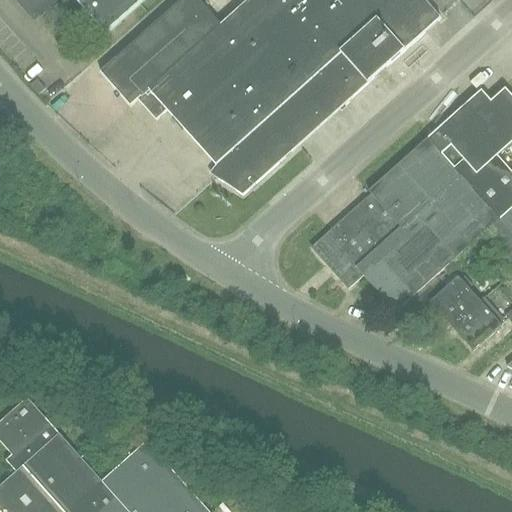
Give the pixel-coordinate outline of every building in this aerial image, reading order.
[(54,0),(74,0),(105,35),(128,14),(144,0),(19,0),(35,17),(54,0)] [(196,0),(181,0),(145,33),(100,73),(129,106),(136,99),(155,121),(166,111),(220,172),(214,178),(242,197),(373,79),(373,78),(440,19),(422,0),(249,0),(220,26),(196,0)] [(29,86),(37,96),(44,90),(36,80),(29,86)] [(481,92),(368,192),(371,195),(311,249),(347,290),(363,277),(396,314),(410,302),(453,264),(456,261),(475,245),(475,244),(485,234),(511,264),(511,175),(497,158),(511,144),(511,98),(505,90),(490,103),(481,92)] [(443,321),(451,330),(485,299),(483,298),(479,302),(458,279),(442,293),(437,287),(457,269),(453,264),(410,302),(422,315),(427,310),(439,324),(443,321)] [(451,330),(472,352),(505,322),(485,299),(451,330)] [(210,511),(148,441),(103,481),(31,400),(0,426),(0,440),(14,457),(8,462),(18,473),(0,488),(0,511),(210,511)]
